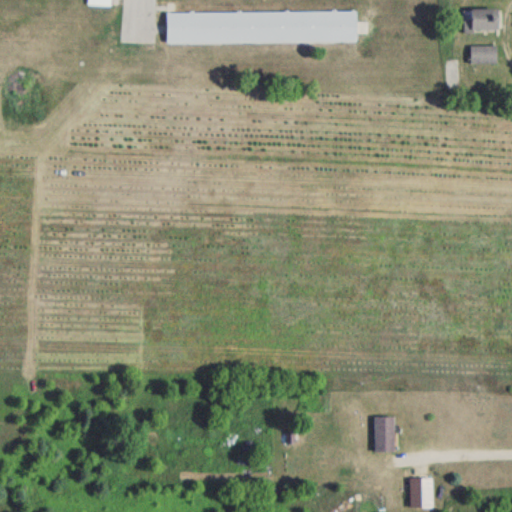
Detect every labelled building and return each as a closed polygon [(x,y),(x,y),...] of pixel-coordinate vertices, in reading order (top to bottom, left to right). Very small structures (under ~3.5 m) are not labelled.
[(471,32),(499,32),(499,9),(471,9),(471,32)] [(168,43),(358,42),(358,11),(168,12),(168,43)] [(471,46),(471,64),(498,64),(498,46),(471,46)] [(372,414),(372,450),(392,450),(392,414),(372,414)] [(430,476),(408,476),(408,506),(430,506),(430,476)]
